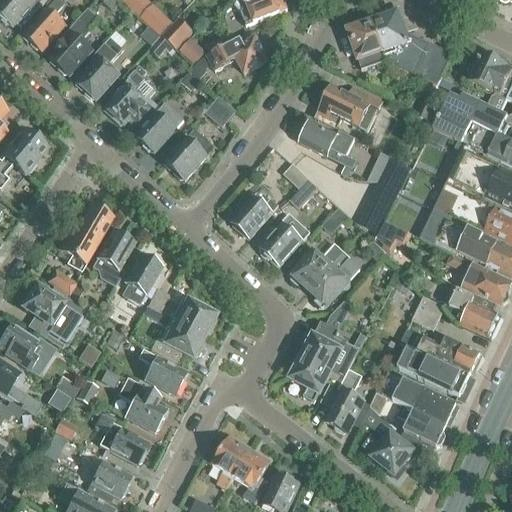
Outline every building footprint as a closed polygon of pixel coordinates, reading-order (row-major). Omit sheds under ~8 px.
[(5,0),(0,6),(0,17),(1,19),(1,22),(7,27),(10,26),(13,29),(15,26),(21,31),(48,0),(5,0)] [(53,19),(64,6),(56,0),(23,38),(41,55),(64,29),(53,19)] [(99,0),(98,2),(112,14),(120,6),(114,0),(99,0)] [(124,0),(122,3),(130,11),(140,0),(124,0)] [(238,0),(235,4),(243,13),(240,16),(245,29),(286,13),(281,0),(238,0)] [(87,31),(97,20),(87,11),(59,43),(64,47),(50,62),(69,79),(91,53),(81,44),(90,34),(87,31)] [(390,63),(437,89),(441,81),(451,59),(411,40),(406,42),(396,16),(372,25),(386,64),(390,63)] [(164,17),(152,30),(160,38),(161,38),(173,25),(164,17)] [(170,48),(176,53),(192,36),(177,22),(161,40),(170,48)] [(361,73),(386,64),(372,25),(347,33),(361,73)] [(209,57),(230,46),(226,39),(205,51),(209,57)] [(157,62),(170,48),(161,40),(148,53),(157,62)] [(99,62),(77,87),(96,103),(118,78),(107,68),(122,53),(111,41),(95,58),(99,62)] [(244,77),(267,64),(255,41),(242,48),(239,42),(230,46),(209,57),(208,58),(213,68),(216,73),(236,62),(244,77)] [(511,89),(511,71),(481,56),(468,85),(493,98),(492,100),(491,99),(485,111),(498,117),(505,103),(511,89)] [(198,65),(190,74),(199,82),(207,73),(198,65)] [(414,78),(394,65),(387,76),(408,88),(414,78)] [(130,120),(139,129),(157,108),(148,100),(154,93),(142,82),(145,79),(143,78),(146,74),(139,67),(132,75),(123,85),(125,86),(115,97),(117,98),(105,112),(124,128),(130,120)] [(181,88),(190,96),(198,87),(189,79),(181,88)] [(437,89),(436,90),(455,99),(459,90),(441,81),(437,89)] [(330,90),(314,122),(335,133),(340,121),(367,134),(382,103),(352,89),(348,98),(330,90)] [(449,99),(442,112),(471,125),(479,108),(460,99),(458,103),(449,99)] [(206,116),(221,129),(233,113),(218,101),(206,116)] [(152,153),(155,156),(176,132),(183,123),(172,113),(165,107),(136,140),(143,145),(143,149),(148,154),(152,153)] [(511,118),(510,123),(498,117),(485,111),(479,108),(471,125),(504,141),(508,131),(511,133),(511,118)] [(511,172),(511,144),(504,141),(471,125),(442,112),(432,133),(444,139),(469,152),(511,172)] [(345,158),(353,142),(338,134),(336,137),(311,125),(300,145),(344,168),(348,160),(345,158)] [(0,196),(1,195),(10,185),(0,177),(10,166),(25,179),(47,152),(24,133),(0,162),(0,196)] [(183,181),(185,183),(213,151),(194,133),(165,165),(173,173),(173,176),(179,182),(183,181)] [(462,156),(420,243),(450,257),(455,260),(457,256),(511,282),(511,178),(467,157),(469,152),(457,146),(454,152),(462,156)] [(411,170),(392,161),(384,176),(380,185),(399,195),(411,170)] [(289,204),(289,205),(309,183),(293,168),(284,178),(300,193),(289,204)] [(373,171),(367,185),(380,185),(384,176),(373,171)] [(309,183),(289,205),(299,214),(319,193),(309,183)] [(231,224),(249,241),(279,209),(270,201),(267,206),(257,197),(231,224)] [(65,269),(78,277),(109,221),(89,210),(81,225),(76,222),(58,253),(71,260),(65,269)] [(339,212),(323,229),(332,238),(348,221),(339,212)] [(260,251),(280,269),(309,237),(289,219),(260,251)] [(406,250),(412,239),(384,226),(376,242),(392,257),(399,245),(406,250)] [(93,270),(98,273),(100,281),(116,290),(125,275),(121,273),(135,248),(113,236),(93,270)] [(371,244),(364,252),(375,263),(383,255),(371,244)] [(290,279),(308,295),(342,256),(335,250),(323,263),(313,253),(290,279)] [(342,256),(308,295),(325,310),(342,292),(343,292),(347,292),(349,290),(349,286),(348,285),(360,272),(349,262),(342,256)] [(461,275),(466,265),(455,260),(450,257),(445,267),(461,275)] [(127,289),(121,300),(130,305),(130,306),(139,311),(145,300),(162,272),(140,259),(124,287),(127,289)] [(465,293),(501,310),(511,288),(475,270),(465,293)] [(48,285),(69,299),(75,291),(76,289),(55,274),(48,285)] [(410,286),(399,280),(394,289),(405,295),(410,286)] [(37,291),(22,313),(50,332),(48,335),(63,345),(74,328),(75,329),(81,320),(79,319),(83,313),(74,307),(67,302),(53,293),(48,299),(37,291)] [(69,299),(67,302),(74,307),(81,295),(75,291),(69,299)] [(188,301),(184,303),(183,302),(176,316),(164,309),(170,298),(156,292),(146,310),(147,311),(203,340),(214,319),(199,311),(197,305),(188,301)] [(449,311),(461,316),(466,319),(461,329),(487,341),(498,318),(473,306),(474,303),(456,294),(450,306),(449,311)] [(439,321),(440,318),(444,309),(424,300),(418,311),(439,321)] [(178,369),(184,358),(192,362),(203,340),(147,311),(146,310),(141,319),(167,333),(160,345),(156,342),(150,354),(178,369)] [(418,311),(412,324),(433,333),(439,321),(418,311)] [(301,359),(302,360),(344,382),(360,353),(336,340),(339,334),(322,325),(315,338),(313,338),(312,340),(309,340),(302,353),(304,354),(301,359)] [(4,342),(0,348),(0,350),(7,356),(5,359),(38,380),(45,368),(56,352),(38,341),(35,345),(13,330),(11,332),(8,332),(3,338),(4,342)] [(407,333),(399,347),(401,347),(410,352),(417,339),(407,333)] [(116,351),(122,340),(112,334),(106,345),(116,351)] [(417,355),(421,357),(469,380),(479,359),(442,341),(438,348),(424,340),(417,355)] [(394,358),(395,359),(402,362),(397,372),(462,402),(471,382),(469,380),(421,357),(417,355),(410,352),(401,347),(399,347),(394,358)] [(153,372),(146,384),(174,399),(186,378),(143,355),(138,364),(153,372)] [(344,382),(302,360),(299,364),(297,363),(290,376),(291,379),(290,382),(307,391),(302,399),(313,405),(324,384),(329,387),(319,405),(329,410),(344,382)] [(0,394),(21,408),(19,411),(22,413),(33,420),(40,410),(32,405),(12,391),(20,379),(0,365),(0,394)] [(358,385),(349,380),(325,425),(347,437),(352,427),(359,430),(362,423),(369,412),(370,409),(363,406),(350,399),(358,385)] [(85,383),(75,401),(87,408),(97,390),(85,383)] [(55,393),(72,404),(78,395),(60,384),(55,393)] [(156,410),(160,401),(127,384),(118,401),(133,409),(126,422),(154,437),(166,415),(156,410)] [(398,393),(393,404),(401,408),(446,429),(449,431),(450,430),(449,430),(450,428),(446,426),(448,421),(450,423),(458,411),(456,409),(456,408),(453,407),(434,398),(407,385),(403,396),(398,393)] [(0,426),(3,422),(6,424),(10,418),(16,422),(22,413),(19,411),(10,405),(6,412),(0,408),(0,426)] [(401,408),(396,419),(403,423),(407,425),(403,435),(400,440),(428,463),(434,450),(436,451),(441,449),(444,441),(443,437),(446,429),(401,408)] [(369,412),(362,423),(370,430),(379,421),(369,412)] [(61,420),(49,413),(43,425),(54,432),(61,420)] [(109,455),(137,470),(148,448),(112,429),(115,425),(100,417),(93,429),(108,437),(101,450),(109,455)] [(68,441),(75,430),(61,422),(55,434),(68,441)] [(371,461),(397,481),(404,472),(401,469),(413,454),(390,437),(381,449),(370,441),(363,450),(373,458),(371,461)] [(0,456),(2,454),(10,460),(15,452),(0,441),(0,456)] [(234,481),(250,454),(231,442),(221,457),(217,458),(211,467),(224,476),(217,488),(226,494),(234,482),(234,481)] [(27,459),(37,465),(42,457),(31,451),(27,459)] [(270,466),(250,454),(234,481),(234,482),(247,490),(241,499),(255,507),(269,485),(261,480),(270,466)] [(37,465),(36,467),(46,473),(52,462),(42,457),(37,465)] [(92,460),(86,471),(96,476),(90,486),(84,483),(78,485),(76,488),(110,506),(113,500),(119,503),(120,500),(124,500),(127,494),(126,490),(131,480),(92,460)] [(47,474),(36,468),(30,479),(41,485),(47,474)] [(287,511),(297,493),(275,483),(263,508),(270,511),(287,511)] [(110,511),(66,489),(59,501),(71,507),(68,511),(110,511)] [(12,494),(8,500),(15,504),(19,498),(12,494)]
